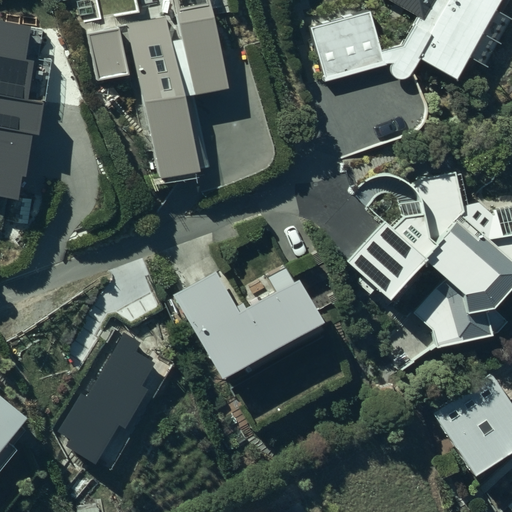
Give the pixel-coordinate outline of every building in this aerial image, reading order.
[(239,103),(217,0),(162,0),(165,10),(80,28),(94,98),(138,89),(160,190),(190,184),(188,175),(202,172),(190,113),(239,103)] [(404,94),(417,71),(450,91),(504,0),(503,0),(375,0),(417,25),(398,58),(377,59),(367,20),(308,35),(322,90),(381,75),(380,73),(390,73),(384,82),(404,94)] [(31,17),(0,12),(0,182),(15,185),(25,118),(33,120),(37,96),(43,97),(50,53),(39,51),(42,26),(30,24),(31,17)] [(411,190),(413,203),(344,274),(384,313),(420,275),(435,354),(485,345),(482,325),(511,293),(511,283),(459,234),(453,185),(411,190)] [(314,309),(285,263),(232,295),(213,264),(169,291),(217,369),(314,309)] [(139,337),(117,324),(53,430),(91,453),(113,417),(119,421),(144,380),(138,377),(150,357),(133,346),(139,337)] [(511,412),(492,379),(431,416),(470,479),(511,453),(511,412)] [(21,406),(0,389),(0,455),(23,428),(11,418),(21,406)]
